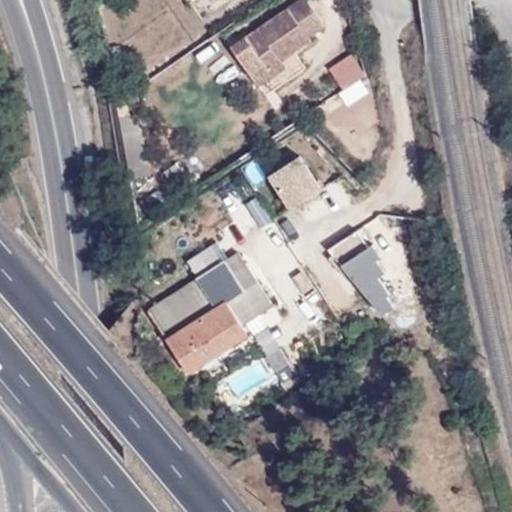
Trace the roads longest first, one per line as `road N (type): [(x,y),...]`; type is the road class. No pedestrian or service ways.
road 1 (primary): [(29,25),(63,176),(103,511)]
road 2 (motorway): [(211,511),(0,265)]
road 3 (unknown): [(403,174),(500,461)]
road 4 (motorway): [(0,351),(136,511)]
